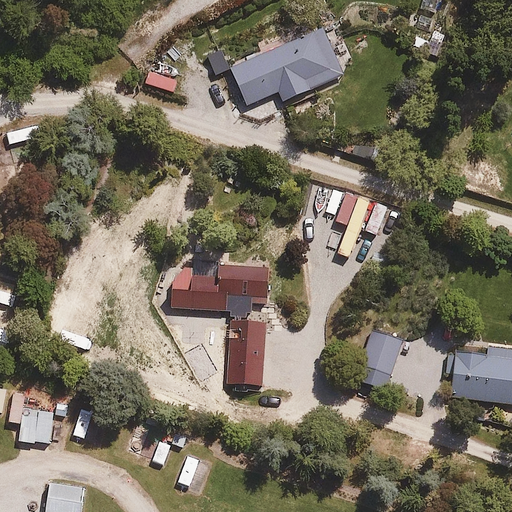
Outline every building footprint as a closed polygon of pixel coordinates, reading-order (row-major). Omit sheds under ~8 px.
[(332,0),(328,0),(314,9),(326,27),(342,16),(332,0)] [(323,26),(307,32),(300,18),(257,37),(260,43),(237,53),(241,62),(232,66),(249,102),(280,88),(284,96),(342,69),(323,26)] [(4,134),(7,146),(39,139),(37,126),(4,134)] [(366,237),(357,261),(387,272),(396,248),(366,237)] [(227,304),(227,290),(271,292),(272,262),(177,258),(175,303),(227,304)] [(0,268),(0,300),(9,304),(21,279),(0,268)] [(270,315),(230,313),(227,380),(267,382),(270,315)] [(20,322),(0,315),(0,341),(13,345),(20,322)] [(408,336),(375,325),(363,361),(395,372),(408,336)] [(492,347),(457,343),(450,393),(511,400),(511,343),(493,341),(492,347)] [(56,407),(22,405),(24,386),(9,385),(7,417),(20,418),(19,436),(54,438),(56,407)] [(108,416),(83,403),(69,429),(94,442),(108,416)] [(145,442),(127,441),(125,464),(143,465),(145,442)] [(203,456),(190,451),(179,480),(193,484),(203,456)] [(51,511),(80,511),(86,484),(50,478),(44,511),(51,511)]
